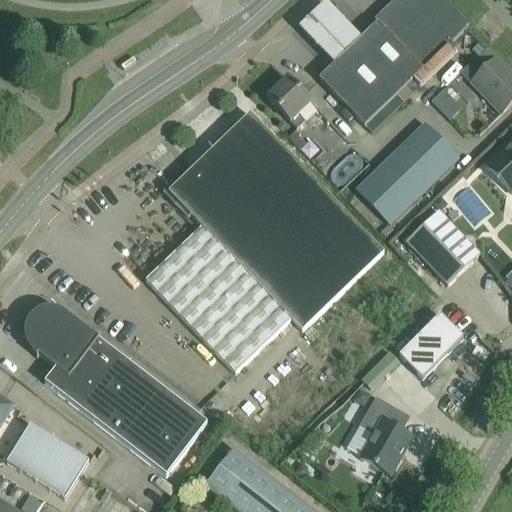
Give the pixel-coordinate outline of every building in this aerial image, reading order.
[(364,129),(465,31),(435,0),(402,0),(362,39),(334,66),(318,82),(364,129)] [(340,16),(326,3),(299,29),(311,42),(334,66),(362,39),(340,16)] [(485,66),(492,58),(485,51),(478,58),(485,66)] [(500,117),(511,104),(511,78),(495,61),(470,86),(500,117)] [(467,83),(482,68),(476,62),(461,76),(467,83)] [(296,132),(304,124),(298,117),(310,105),(287,81),(266,100),(296,132)] [(301,335),(383,256),(249,117),(168,195),(201,230),(145,283),(235,376),(290,323),(301,335)] [(355,194),(388,229),(458,162),(424,127),(355,194)] [(299,152),(305,146),(294,134),(287,140),(299,152)] [(511,142),(484,169),(498,183),(511,197),(511,142)] [(447,289),(479,258),(437,215),(405,245),(447,289)] [(97,342),(67,319),(60,313),(51,311),(42,312),(33,317),(26,326),(24,334),(25,342),(28,349),(34,355),(37,357),(35,359),(36,360),(38,358),(54,372),(43,386),(165,481),(207,427),(98,343),(100,341),(99,341),(97,342)] [(422,382),(463,341),(439,318),(399,360),(422,382)] [(0,427),(12,408),(0,400),(0,427)] [(390,479),(412,441),(401,434),(409,421),(377,402),(361,430),(374,438),(360,462),(390,479)] [(65,502),(89,464),(30,428),(7,466),(65,502)] [(309,511),(233,452),(204,489),(233,511),(309,511)]
